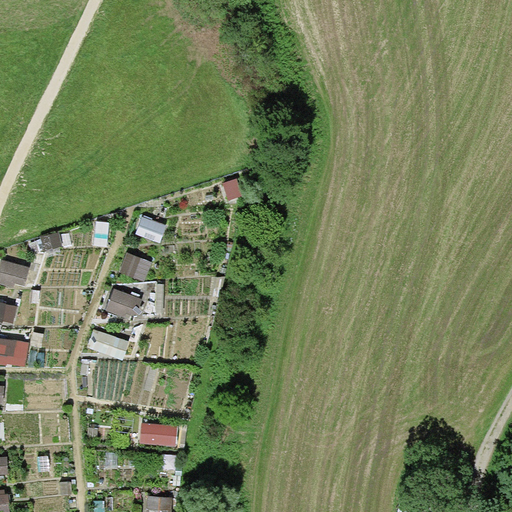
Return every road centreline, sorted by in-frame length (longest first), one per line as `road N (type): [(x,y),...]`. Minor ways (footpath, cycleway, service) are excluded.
road 1 (track): [(95,0),(0,209)]
road 2 (track): [(511,383),(466,511)]
